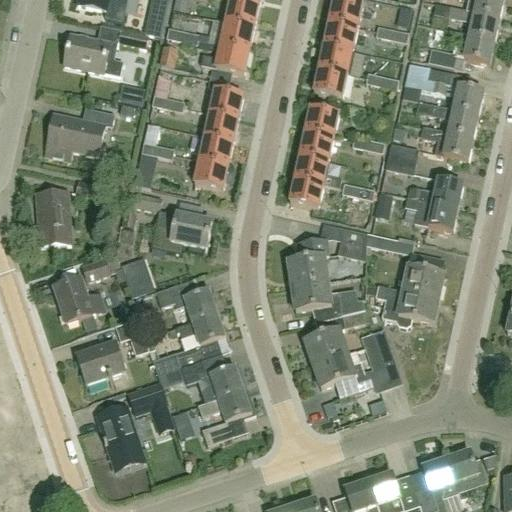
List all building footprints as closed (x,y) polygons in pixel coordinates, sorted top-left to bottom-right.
[(79,0),(77,10),(107,17),(106,23),(123,27),(128,0),(79,0)] [(232,4),(260,10),(262,0),(218,0),(219,1),(232,4)] [(470,4),(467,16),(501,24),(507,0),(506,0),(453,0),(470,4)] [(330,27),(358,33),(363,9),(335,3),(330,27)] [(232,4),(227,27),(255,34),(260,10),(232,4)] [(501,24),(467,16),(451,12),(436,9),(434,20),(441,21),(448,23),(448,24),(472,29),(470,40),(469,41),(496,47),(501,24)] [(161,41),(167,17),(150,13),(144,37),(161,41)] [(222,51),(250,57),(255,34),(227,27),(222,51)] [(358,33),(330,27),(325,51),(353,57),(358,33)] [(377,43),(392,46),(394,36),(379,32),(377,43)] [(167,44),(182,47),(185,37),(169,34),(167,44)] [(469,41),(470,40),(446,35),(443,46),(467,51),(464,65),(491,71),(496,47),(469,41)] [(150,42),(121,36),(118,49),(147,55),(150,42)] [(394,36),(392,46),(401,48),(407,49),(409,39),(394,36)] [(182,47),(197,51),(197,53),(213,57),(214,49),(199,46),(200,40),(185,37),(182,47)] [(104,80),(104,79),(121,83),(124,68),(107,64),(111,48),(71,40),(65,72),(104,80)] [(204,61),(201,71),(245,81),(250,57),(222,51),(219,64),(204,61)] [(353,57),(325,51),(320,74),(348,80),(353,57)] [(178,55),(165,52),(161,70),(174,73),(178,55)] [(458,60),(432,55),(429,69),(455,74),(458,60)] [(451,90),(454,79),(410,69),(405,92),(445,100),(447,90),(451,90)] [(320,74),(315,98),(343,104),(348,80),(320,74)] [(366,89),(382,93),(384,83),(369,79),(366,89)] [(384,83),(382,93),(397,97),(399,87),(388,84),(384,83)] [(456,102),(453,115),(453,116),(480,122),(485,97),(477,96),(459,92),(458,92),(456,102)] [(211,119),(239,125),(244,101),(229,98),(216,95),(211,119)] [(168,114),(170,104),(154,101),(152,111),(168,115),(168,114)] [(185,108),(170,104),(168,114),(168,115),(183,118),(185,108)] [(448,139),(475,145),(480,122),(453,116),(453,115),(428,110),(426,121),(441,124),(451,126),(448,138),(448,139)] [(54,120),(45,161),(70,166),(72,157),(99,163),(105,131),(113,133),(115,120),(86,114),(83,126),(54,120)] [(306,137),(334,143),(340,120),(312,114),(306,137)] [(211,119),(206,143),(234,149),(239,125),(211,119)] [(166,150),(166,131),(152,130),(151,150),(166,150)] [(436,160),(443,162),(443,163),(470,168),(475,145),(448,139),(448,138),(424,133),(422,144),(438,147),(436,160)] [(334,143),(306,137),(301,161),(329,167),(334,143)] [(229,172),(234,149),(206,143),(201,166),(229,172)] [(371,146),(355,143),(353,153),(368,156),(370,146),(371,146)] [(368,156),(384,159),(386,149),(371,146),(370,146),(368,156)] [(160,152),(145,149),(142,159),(158,162),(160,152)] [(392,149),(389,162),(417,168),(419,155),(392,149)] [(175,155),(160,152),(158,162),(173,165),(175,155)] [(340,195),(341,193),(343,185),(326,180),(329,167),(301,161),(296,184),(324,190),(324,191),(340,195)] [(414,181),(417,168),(389,162),(386,175),(414,181)] [(224,196),(229,172),(201,166),(196,190),(224,196)] [(324,190),(296,184),(291,208),(319,214),(324,191),(324,190)] [(408,204),(459,215),(465,191),(438,185),(435,198),(411,192),(408,204)] [(107,193),(79,187),(76,199),(104,205),(107,193)] [(358,203),(360,193),(345,189),(343,200),(358,203)] [(375,196),(360,193),(358,203),(373,206),(375,196)] [(37,200),(41,252),(72,250),(68,198),(37,200)] [(163,205),(138,199),(137,201),(128,199),(126,209),(124,218),(125,218),(121,232),(122,232),(121,239),(120,239),(117,257),(119,264),(126,261),(125,259),(128,259),(131,241),(133,235),(135,235),(138,221),(134,220),(135,213),(160,218),(163,205)] [(387,199),(386,214),(398,215),(399,199),(387,199)] [(459,215),(408,204),(407,204),(405,214),(417,216),(414,230),(454,239),(459,215)] [(159,233),(154,254),(183,260),(185,251),(207,255),(213,228),(178,220),(178,221),(165,218),(161,233),(159,233)] [(344,234),(338,260),(365,267),(365,250),(368,239),(344,234)] [(368,239),(365,250),(412,261),(410,272),(409,272),(403,297),(403,298),(415,300),(441,306),(446,281),(442,280),(445,266),(413,259),(415,250),(368,239)] [(326,247),(299,251),(301,266),(289,267),(293,292),(329,286),(325,263),(329,262),(326,247)] [(112,278),(111,278),(116,276),(120,287),(126,285),(122,273),(117,260),(106,264),(106,262),(82,270),(87,287),(112,278)] [(134,304),(149,299),(138,266),(123,271),(134,304)] [(67,330),(106,317),(100,299),(88,303),(82,284),(55,293),(67,330)] [(329,286),(293,292),(297,317),(313,315),(316,328),(342,321),(363,316),(361,307),(356,308),(354,296),(339,299),(339,298),(331,299),(329,286)] [(210,297),(195,302),(190,287),(157,298),(162,313),(176,309),(178,314),(187,311),(193,328),(218,320),(210,297)] [(415,300),(403,298),(403,297),(377,291),(374,303),(384,306),(380,324),(394,327),(397,332),(408,334),(412,331),(414,325),(435,330),(441,306),(415,300)] [(363,316),(342,321),(345,334),(369,327),(366,315),(363,316)] [(183,374),(206,366),(201,351),(226,343),(218,320),(193,328),(176,334),(177,339),(180,338),(186,356),(153,368),(159,383),(183,374)] [(131,343),(136,360),(150,356),(139,324),(116,332),(121,347),(131,343)] [(306,347),(314,371),(348,360),(340,335),(306,347)] [(385,335),(373,339),(385,373),(396,369),(385,335)] [(373,377),(385,373),(373,339),(362,343),(373,377)] [(116,347),(77,361),(87,392),(127,378),(116,347)] [(352,371),(348,360),(314,371),(322,395),(337,390),(342,404),(374,393),(369,377),(365,378),(361,368),(352,371)] [(211,382),(206,366),(183,374),(188,390),(211,383),(211,382)] [(211,383),(219,405),(244,396),(236,374),(228,376),(211,382),(211,383)] [(406,377),(383,378),(384,395),(407,394),(406,377)] [(168,411),(163,394),(161,388),(128,399),(136,422),(168,411)] [(250,405),(247,406),(244,396),(219,405),(199,412),(203,424),(223,417),(226,428),(227,429),(242,424),(242,426),(255,421),(250,405)] [(141,455),(128,413),(98,423),(111,465),(141,455)] [(232,444),(227,429),(226,428),(203,436),(209,452),(232,444)] [(447,464),(456,490),(479,482),(471,456),(447,464)] [(447,493),(456,490),(447,464),(424,472),(431,493),(417,498),(421,511),(444,511),(442,502),(447,501),(448,498),(447,493)] [(421,511),(417,498),(400,503),(392,478),(370,486),(378,511),(421,511)] [(378,511),(370,486),(346,494),(351,511),(378,511)]
